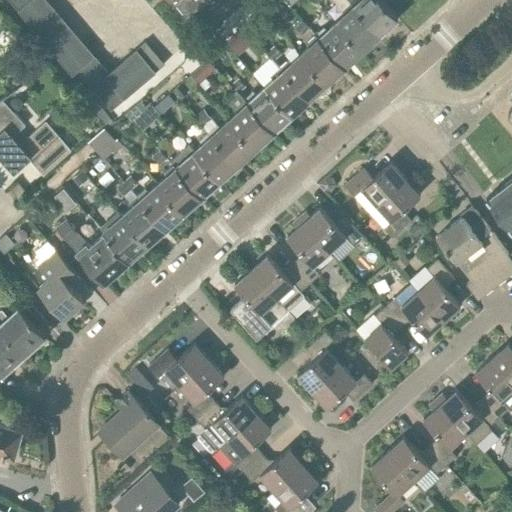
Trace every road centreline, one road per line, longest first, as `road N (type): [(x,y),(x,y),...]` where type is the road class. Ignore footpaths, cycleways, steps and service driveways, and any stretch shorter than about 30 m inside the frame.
road 1 (residential): [(174,276),(481,5)]
road 2 (residential): [(76,511),(70,389),(101,340),(174,276)]
road 3 (residential): [(337,452),(174,276)]
road 4 (residential): [(337,452),(511,298)]
